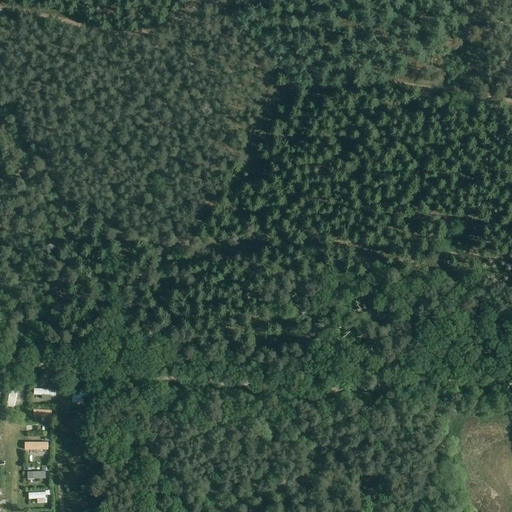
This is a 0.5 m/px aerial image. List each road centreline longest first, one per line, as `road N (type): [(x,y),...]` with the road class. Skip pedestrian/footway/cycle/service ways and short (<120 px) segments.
road 1 (track): [(0,351),(62,369),(314,396),(511,379)]
road 2 (track): [(215,0),(317,86),(400,84),(511,102)]
road 3 (track): [(0,7),(141,31),(193,11),(201,0)]
